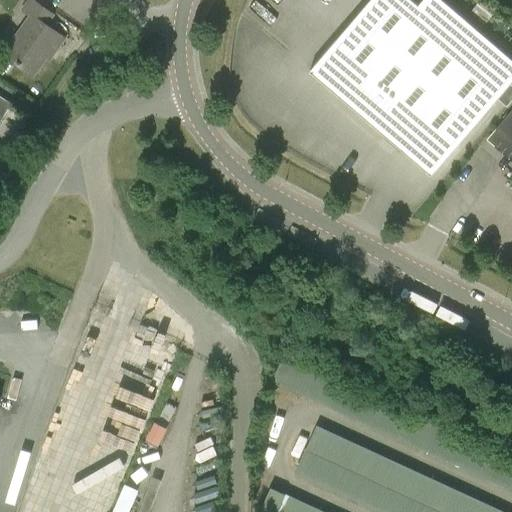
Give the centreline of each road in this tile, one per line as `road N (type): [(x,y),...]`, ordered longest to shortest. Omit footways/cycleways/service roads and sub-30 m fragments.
road 1 (tertiary): [(511,326),(235,172),(205,138),(186,98)]
road 2 (unclassified): [(186,98),(102,125),(61,166),(0,263)]
road 3 (unknown): [(89,137),(115,257),(72,360)]
